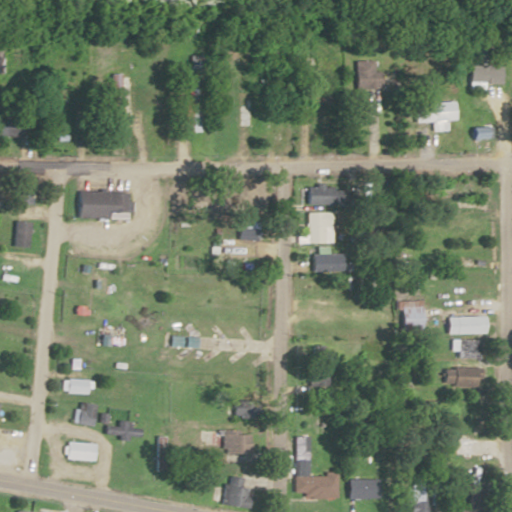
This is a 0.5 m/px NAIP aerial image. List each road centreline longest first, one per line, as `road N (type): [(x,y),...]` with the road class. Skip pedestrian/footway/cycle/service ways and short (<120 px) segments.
road 1 (residential): [(0,167),(511,161)]
road 2 (residential): [(506,162),(503,511)]
road 3 (residential): [(275,511),(282,165)]
road 4 (residential): [(22,484),(61,167)]
road 5 (tertiary): [(0,479),(171,511)]
